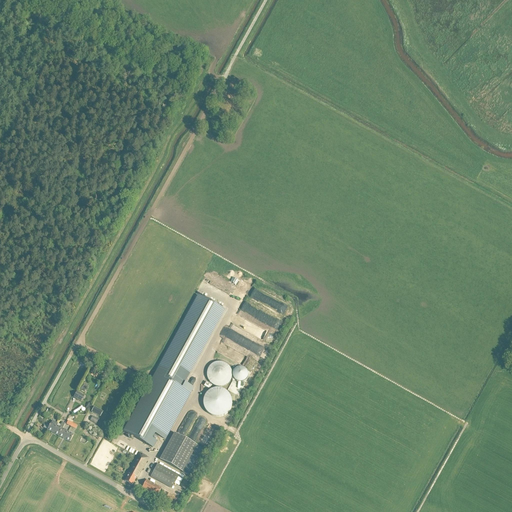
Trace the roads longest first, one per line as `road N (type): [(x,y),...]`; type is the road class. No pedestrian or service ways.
road 1 (track): [(148,218),(295,299),(299,331),(466,423),(418,511)]
road 2 (track): [(0,453),(211,74)]
road 3 (unknown): [(133,495),(192,400),(228,309),(204,288)]
road 4 (track): [(374,0),(396,60),(469,144),(511,162)]
road 5 (track): [(298,321),(201,511)]
road 6 (unclassified): [(163,511),(28,440)]
